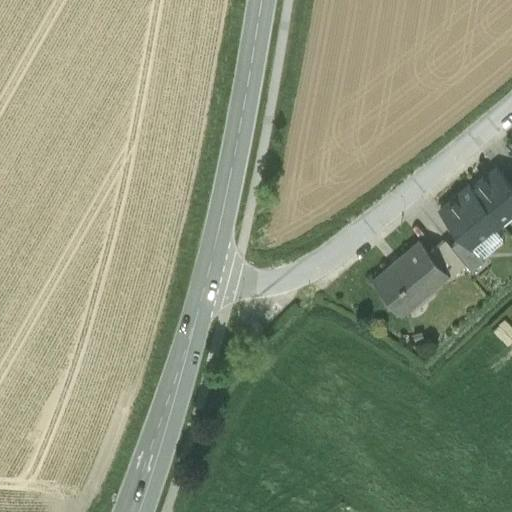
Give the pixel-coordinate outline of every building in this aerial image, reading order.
[(472,186),(500,221),(511,210),(511,185),(496,166),(484,176),(483,175),(475,181),(477,183),(472,186)] [(500,221),(472,186),(470,183),(440,209),(462,236),(471,245),(472,245),(491,228),(500,221)] [(502,240),(491,228),(472,245),(482,257),(502,240)] [(484,260),(482,257),(472,245),(471,245),(462,236),(451,245),(466,263),(472,270),(484,260)] [(466,263),(451,245),(445,238),(429,252),(446,273),(445,274),(448,278),(466,263)] [(446,273),(429,252),(419,241),(374,280),(401,312),(403,310),(400,307),(411,298),(413,301),(445,274),(446,273)] [(265,330),(251,320),(246,327),(261,336),(265,330)]
